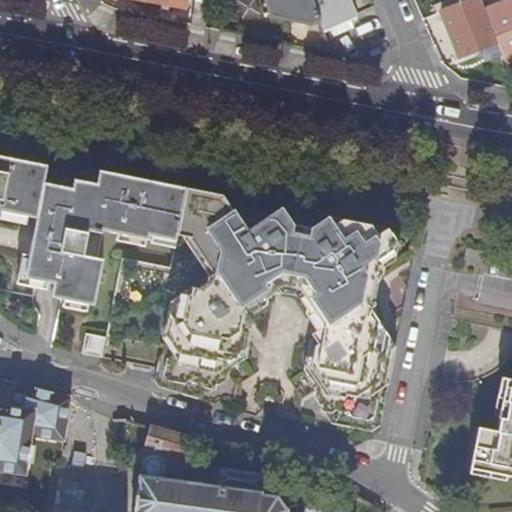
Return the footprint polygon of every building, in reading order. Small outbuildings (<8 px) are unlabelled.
[(146,0),(147,0),(186,8),(187,0),(146,0)] [(195,0),(191,25),(205,28),(211,3),(199,0),(195,0)] [(312,22),(320,18),(314,0),(266,0),(272,17),(312,22)] [(314,0),(320,18),(324,31),(331,29),(334,35),(351,28),(349,21),(357,18),(349,0),(314,0)] [(459,57),(497,41),(485,9),(481,0),(471,0),(442,12),(459,57)] [(511,0),(507,0),(485,9),(497,41),(506,64),(511,62),(511,0)] [(105,230),(175,245),(177,235),(187,188),(110,173),(101,171),(98,183),(74,179),(73,188),(45,183),(48,165),(0,155),(0,219),(1,219),(3,212),(37,219),(25,278),(53,283),(51,297),(60,298),(94,305),(103,260),(103,259),(98,257),(103,230),(105,230)] [(109,320),(105,338),(101,358),(141,366),(156,369),(154,381),(159,387),(173,392),(185,384),(205,389),(214,404),(216,405),(219,402),(222,400),(228,402),(234,397),(237,386),(258,372),(287,378),(301,400),(299,410),(302,416),(312,418),(314,420),(336,425),(339,423),(342,426),(355,429),(374,416),(377,400),(374,400),(387,390),(388,383),(384,377),(387,361),(382,355),(394,346),(380,325),(373,323),(368,316),(370,309),(364,300),(368,280),(368,279),(377,272),(378,266),(375,262),(399,246),(387,228),(378,235),(371,225),(342,219),(331,225),(327,218),(311,228),(310,236),(290,232),(292,224),(281,209),(247,232),(223,195),(207,192),(187,188),(177,235),(175,245),(174,249),(174,250),(170,268),(122,259),(117,281),(109,320)] [(82,353),(101,358),(105,338),(86,334),(82,353)] [(511,377),(510,377),(505,399),(501,414),(501,417),(503,418),(500,431),(481,427),(472,467),(511,475),(511,377)] [(173,392),(214,404),(205,389),(185,384),(173,392)] [(13,399),(66,422),(69,400),(17,385),(13,399)] [(0,470),(25,474),(30,436),(63,441),(66,422),(13,399),(11,406),(0,404),(0,470)] [(290,511),(290,510),(281,500),(282,498),(278,496),(276,497),(265,495),(267,475),(257,474),(256,474),(234,471),(235,470),(224,469),(220,487),(204,486),(204,483),(200,482),(200,484),(186,483),(192,441),(192,439),(154,428),(148,448),(156,450),(144,475),(141,474),(140,479),(138,478),(138,483),(138,487),(139,487),(135,511),(290,511)]
